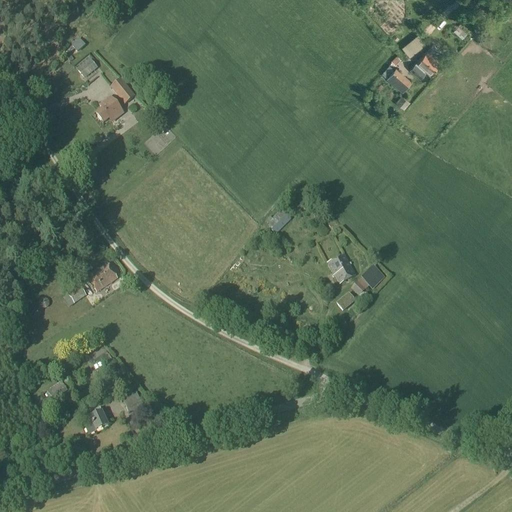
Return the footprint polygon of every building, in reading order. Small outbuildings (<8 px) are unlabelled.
[(485,16),(477,8),(471,13),(480,22),(485,16)] [(76,54),(85,47),(79,41),(71,48),(76,54)] [(442,61),(428,49),(416,63),(418,64),(416,66),(414,65),(409,71),(418,79),(423,73),(421,71),(423,69),(430,75),(442,61)] [(83,80),(97,69),(90,61),(77,72),(83,80)] [(387,78),(386,78),(390,82),(400,71),(396,67),(394,69),(387,78)] [(408,78),(398,89),(402,92),(411,81),(408,78)] [(124,107),(134,98),(120,80),(110,89),(124,107)] [(99,99),(110,94),(107,88),(97,92),(99,99)] [(401,95),(395,102),(402,108),(408,101),(401,95)] [(117,118),(123,114),(110,98),(100,106),(102,109),(95,115),(103,124),(109,119),(110,121),(116,116),(117,118)] [(277,234),(290,221),(281,213),(273,222),(269,218),(266,222),(269,225),(268,226),(277,234)] [(48,266),(53,262),(43,250),(38,254),(48,266)] [(355,277),(344,256),(327,265),(331,273),(333,273),(339,285),(355,277)] [(96,293),(117,279),(107,264),(86,278),(96,293)] [(360,280),(368,288),(372,292),(384,279),(372,267),(360,280)] [(358,298),(368,288),(360,280),(350,291),(358,298)] [(68,309),(85,298),(79,288),(68,295),(68,296),(62,300),(68,309)] [(342,313),(355,303),(348,295),(335,305),(342,313)] [(107,369),(115,365),(106,354),(100,358),(102,360),(101,361),(107,369)] [(52,402),(66,392),(61,384),(47,393),(52,402)] [(128,416),(143,409),(136,394),(121,401),(128,416)] [(101,413),(100,410),(95,412),(96,415),(89,418),(92,425),(85,428),(88,436),(108,427),(101,412),(101,413)]
